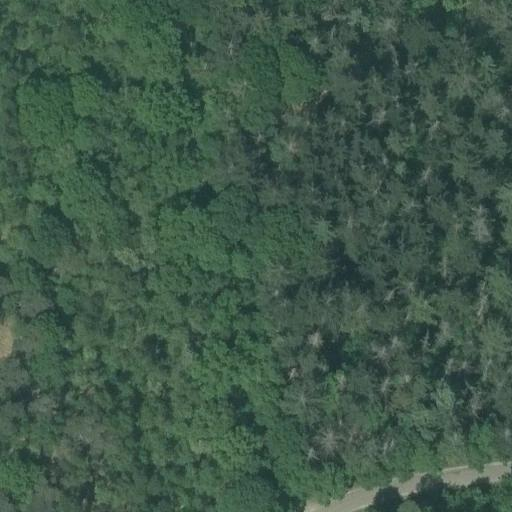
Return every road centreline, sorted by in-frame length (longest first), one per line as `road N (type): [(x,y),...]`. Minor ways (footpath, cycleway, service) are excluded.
road 1 (track): [(289,511),(156,0)]
road 2 (unclassified): [(346,511),(397,491),(511,483)]
